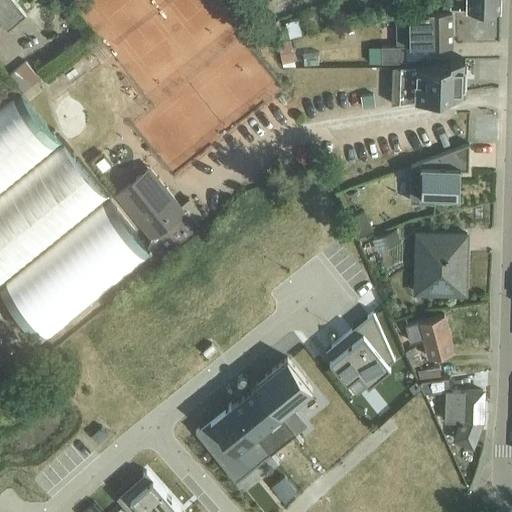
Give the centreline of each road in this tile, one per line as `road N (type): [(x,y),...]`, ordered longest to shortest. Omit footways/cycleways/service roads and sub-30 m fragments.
road 1 (tertiary): [(511,496),(503,453),(511,190)]
road 2 (residential): [(150,428),(336,281)]
road 3 (residential): [(294,511),(391,425)]
road 4 (residential): [(150,428),(53,511)]
